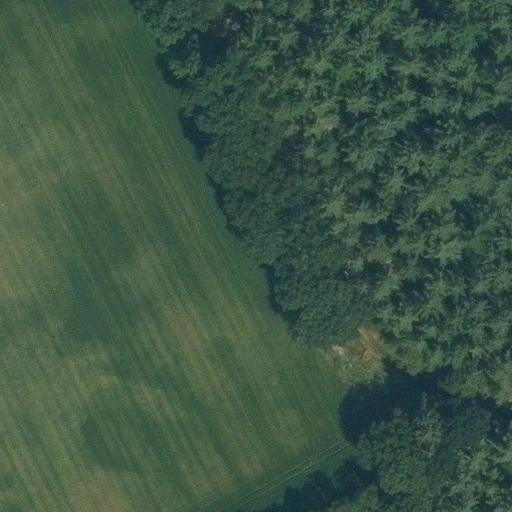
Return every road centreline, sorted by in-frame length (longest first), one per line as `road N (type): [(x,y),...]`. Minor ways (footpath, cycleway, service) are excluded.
road 1 (track): [(154,0),(320,323),(391,366),(511,388)]
road 2 (track): [(511,414),(389,457),(296,511)]
